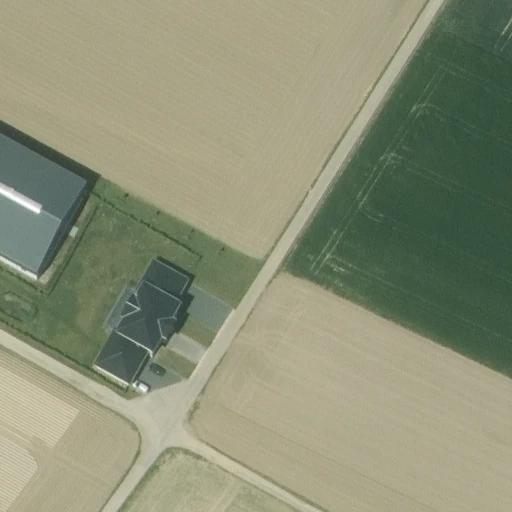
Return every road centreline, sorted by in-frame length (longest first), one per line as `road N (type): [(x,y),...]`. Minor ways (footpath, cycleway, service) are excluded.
road 1 (track): [(163,428),(436,0)]
road 2 (track): [(0,342),(163,428)]
road 3 (track): [(163,428),(301,511)]
